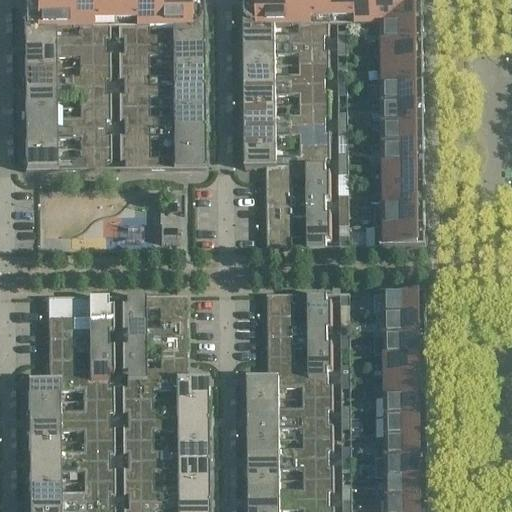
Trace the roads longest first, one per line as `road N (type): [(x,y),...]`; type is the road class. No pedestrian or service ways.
road 1 (residential): [(9,511),(3,0)]
road 2 (residential): [(229,511),(228,0)]
